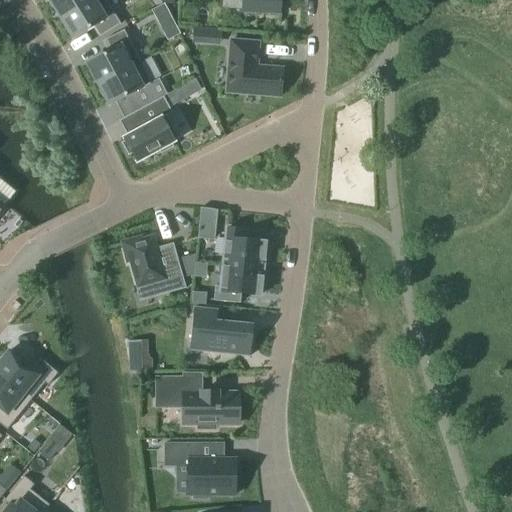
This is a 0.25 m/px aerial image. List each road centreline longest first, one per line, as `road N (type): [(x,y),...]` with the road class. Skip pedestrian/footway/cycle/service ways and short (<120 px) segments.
road 1 (residential): [(282,489),(273,417),(304,211)]
road 2 (residential): [(125,205),(53,56),(15,0)]
road 3 (residential): [(310,114),(155,190)]
road 4 (residential): [(155,190),(304,211)]
road 5 (residential): [(125,205),(36,250),(2,284)]
